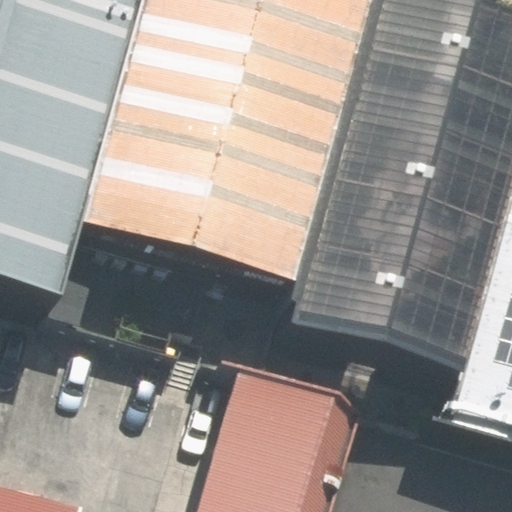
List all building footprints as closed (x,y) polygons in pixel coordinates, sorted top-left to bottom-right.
[(0,0),(0,320),(28,328),(52,247),(123,0),(0,0)] [(364,3),(352,0),(123,0),(52,247),(279,315),(364,3)] [(364,3),(279,315),(266,357),(355,383),(443,408),(511,168),(511,45),(453,28),(374,6),(364,3)] [(511,168),(443,408),(431,452),(511,472),(511,168)] [(255,399),(226,391),(190,511),(323,511),(349,426),(255,399)]
